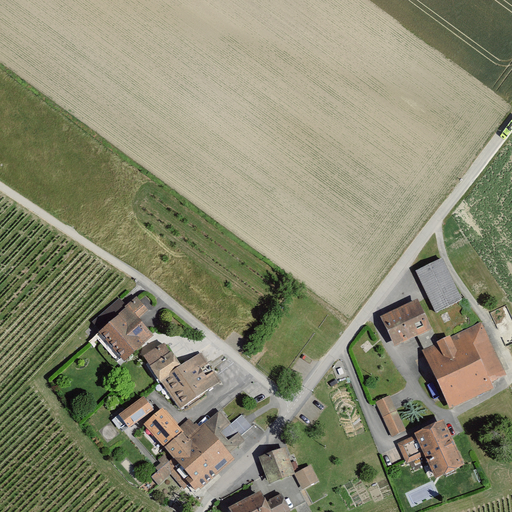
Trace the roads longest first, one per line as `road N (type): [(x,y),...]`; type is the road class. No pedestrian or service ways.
road 1 (residential): [(204,511),(511,126)]
road 2 (track): [(294,404),(145,281),(0,187)]
